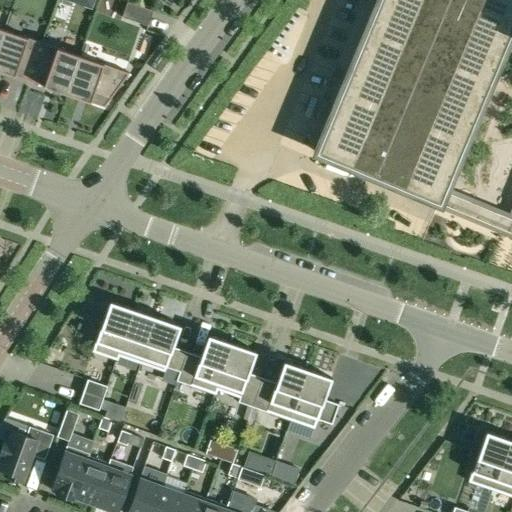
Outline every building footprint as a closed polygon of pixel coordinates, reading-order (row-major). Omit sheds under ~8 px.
[(80,0),(78,8),(90,12),(94,0),(80,0)] [(511,0),(378,0),(316,150),(317,151),(317,153),(437,203),(476,219),(477,219),(482,207),(482,206),(481,207),(444,191),(511,26),(511,217),(507,229),(504,228),(505,228),(504,228),(503,230),(504,230),(511,233),(511,0)] [(127,2),(121,17),(148,26),(153,11),(127,2)] [(0,71),(28,81),(42,42),(4,29),(0,40),(0,71)] [(28,81),(66,94),(80,55),(42,42),(28,81)] [(80,55),(66,94),(104,107),(129,72),(122,70),(80,55)] [(116,360),(133,309),(109,301),(92,351),(116,360)] [(140,363),(156,317),(133,309),(116,360),(117,360),(119,356),(140,363)] [(186,352),(172,347),(180,325),(156,317),(140,363),(164,371),(166,367),(180,371),(186,352)] [(190,385),(214,394),(232,343),(208,335),(200,356),(186,352),(180,371),(176,380),(190,385)] [(255,351),(232,343),(214,394),(215,394),(217,390),(240,397),(238,402),(252,407),(262,378),(248,373),(255,351)] [(266,412),(290,420),(307,369),(283,361),(276,382),(262,378),(252,407),(266,412)] [(331,377),(307,369),(290,420),(314,428),(317,419),(331,424),(338,404),(324,399),(331,377)] [(83,391),(102,398),(106,386),(87,379),(83,391)] [(98,410),(102,398),(83,391),(79,403),(98,410)] [(66,409),(57,437),(68,441),(78,414),(66,409)] [(107,431),(111,420),(102,416),(98,428),(107,431)] [(0,457),(1,458),(0,461),(0,468),(5,471),(4,474),(22,480),(31,455),(44,459),(53,435),(29,426),(26,435),(11,430),(8,440),(4,439),(0,450),(0,457)] [(130,434),(121,430),(117,442),(126,445),(130,434)] [(492,490),(509,439),(485,431),(468,481),(492,490)] [(511,496),(511,440),(509,439),(492,490),(511,496)] [(72,499),(88,453),(66,445),(51,487),(57,489),(55,493),(72,499)] [(171,461),(175,450),(165,446),(161,458),(171,461)] [(89,453),(88,453),(72,499),(73,499),(74,496),(95,503),(110,458),(108,463),(88,456),(89,453)] [(196,457),(187,454),(183,466),(192,469),(196,457)] [(192,469),(202,472),(206,461),(196,457),(192,469)] [(133,467),(110,458),(95,503),(117,511),(133,467)] [(227,475),(237,478),(241,467),(231,463),(227,475)] [(241,467),(237,479),(259,487),(264,475),(241,467)] [(127,511),(152,511),(161,487),(139,479),(127,511)] [(182,495),(161,487),(152,511),(176,511),(184,490),(183,490),(182,495)] [(200,511),(205,498),(184,490),(176,511),(200,511)] [(224,511),(228,501),(226,505),(205,498),(200,511),(224,511)] [(249,511),(251,509),(228,501),(224,511),(249,511)]
